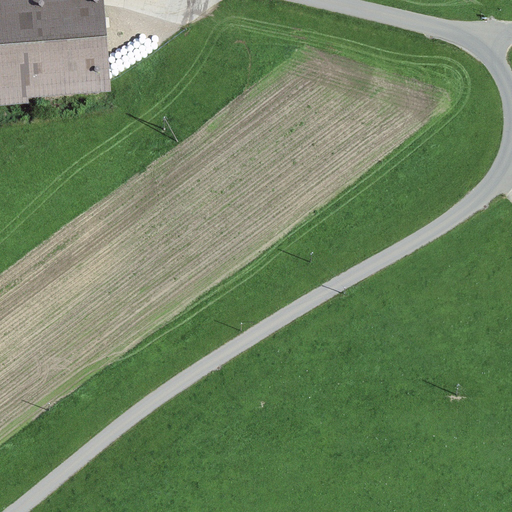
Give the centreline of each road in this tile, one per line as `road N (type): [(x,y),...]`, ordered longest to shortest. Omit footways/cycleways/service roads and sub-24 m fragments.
road 1 (unclassified): [(511,143),(491,190),(462,216),(189,384),(18,511)]
road 2 (unclassified): [(321,0),(478,43)]
